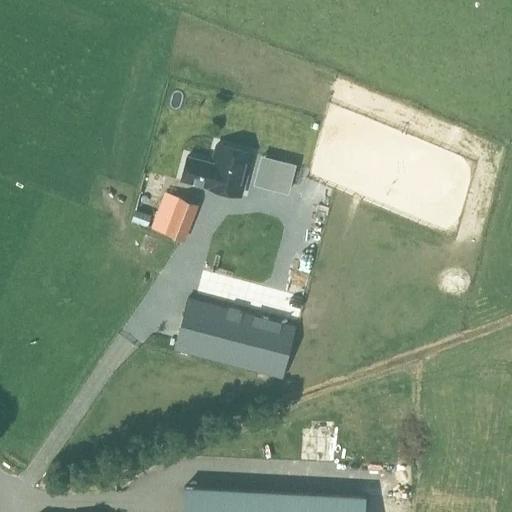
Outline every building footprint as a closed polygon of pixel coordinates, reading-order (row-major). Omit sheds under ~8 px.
[(207,185),(206,186),(241,196),(253,153),(218,143),(213,162),(188,156),(182,178),(207,185)] [(264,162),(250,226),(271,231),(285,166),(264,162)] [(313,221),(317,194),(284,189),(280,215),(313,221)] [(170,215),(156,210),(151,225),(186,239),(200,205),(178,196),(170,215)] [(203,228),(193,290),(236,297),(246,235),(203,228)] [(283,378),(297,325),(188,295),(173,349),(283,378)] [(278,429),(315,425),(312,401),(275,406),(278,429)] [(185,487),(185,489),(204,490),(203,511),(346,511),(347,497),(365,498),(365,497),(185,487)]
